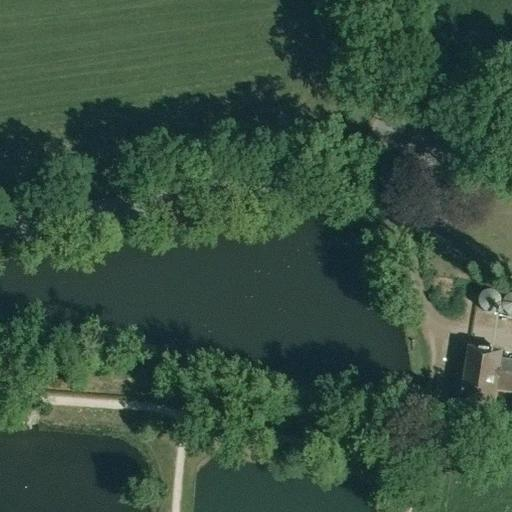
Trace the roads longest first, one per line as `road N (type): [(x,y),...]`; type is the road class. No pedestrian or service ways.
road 1 (unclassified): [(0,228),(395,157)]
road 2 (tertiary): [(395,157),(380,0)]
